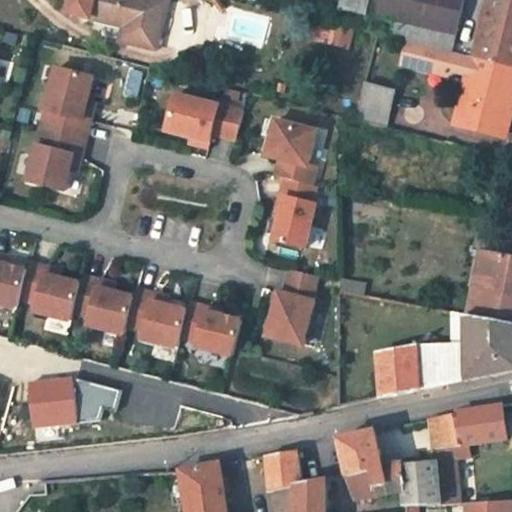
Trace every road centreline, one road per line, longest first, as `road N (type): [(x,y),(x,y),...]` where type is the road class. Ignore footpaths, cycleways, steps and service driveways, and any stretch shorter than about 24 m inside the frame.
road 1 (unclassified): [(511,392),(173,452),(0,472)]
road 2 (residential): [(99,240),(217,266),(227,257),(242,195),(235,181),(131,154),(120,161)]
